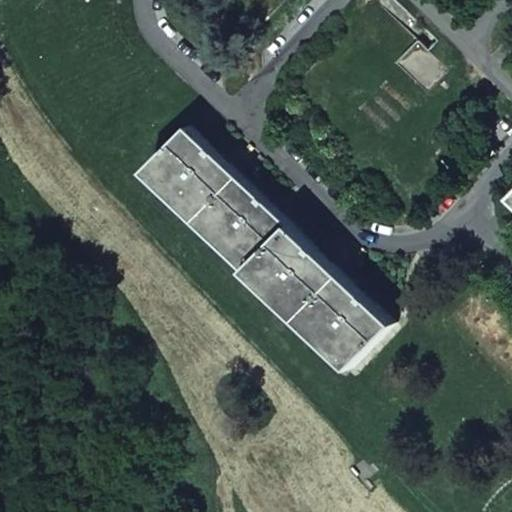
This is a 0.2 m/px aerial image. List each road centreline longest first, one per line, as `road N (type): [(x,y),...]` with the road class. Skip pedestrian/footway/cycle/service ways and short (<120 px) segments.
road 1 (residential): [(145,0),(152,32),(378,241),(426,253),(462,215)]
road 2 (residential): [(419,0),(511,89)]
